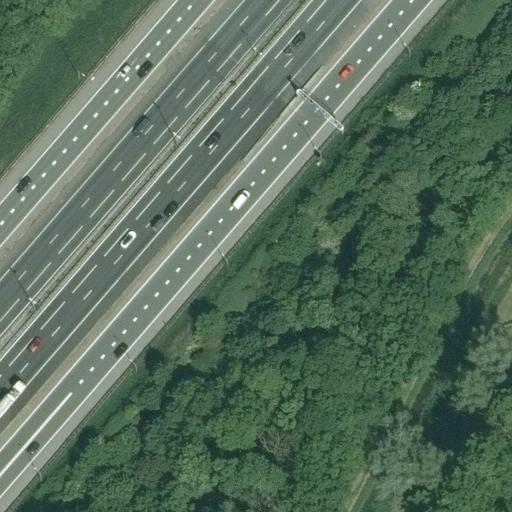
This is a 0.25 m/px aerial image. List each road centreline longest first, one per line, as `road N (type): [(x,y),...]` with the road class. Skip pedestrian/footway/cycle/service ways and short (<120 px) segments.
road 1 (motorway): [(0,395),(343,0)]
road 2 (motorway): [(73,391),(413,0)]
road 3 (motorway): [(261,0),(0,301)]
road 4 (motorway): [(197,0),(0,227)]
